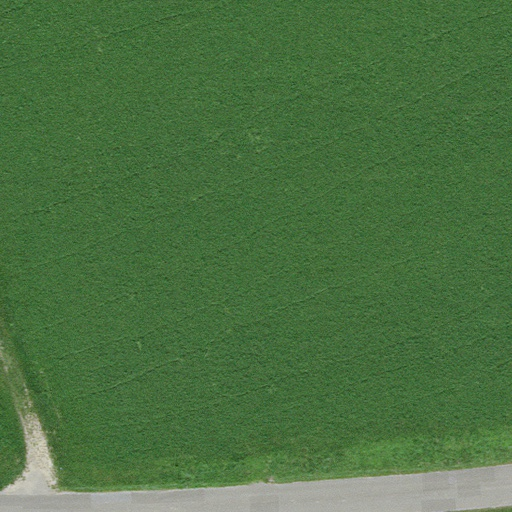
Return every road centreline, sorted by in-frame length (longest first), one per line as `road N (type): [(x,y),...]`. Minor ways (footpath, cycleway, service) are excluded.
road 1 (residential): [(511,485),(188,511)]
road 2 (track): [(0,331),(44,451),(44,511)]
